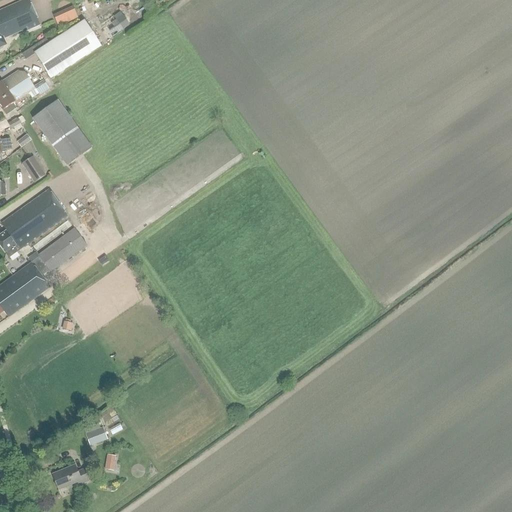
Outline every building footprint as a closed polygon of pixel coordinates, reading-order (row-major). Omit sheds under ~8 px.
[(23,0),(0,10),(0,48),(2,47),(0,41),(0,40),(21,31),(22,33),(40,25),(28,0),(23,0)] [(74,10),(55,19),(58,27),(78,18),(74,10)] [(108,37),(130,27),(122,11),(100,22),(108,37)] [(86,19),(23,54),(25,58),(32,54),(46,79),(102,49),(86,19)] [(35,89),(25,73),(19,71),(2,83),(1,82),(0,82),(0,105),(3,111),(13,104),(15,103),(22,98),(35,89)] [(39,94),(49,89),(45,81),(35,86),(39,94)] [(33,119),(67,167),(92,149),(57,101),(33,119)] [(13,104),(3,111),(7,116),(16,110),(13,104)] [(18,118),(0,128),(3,133),(11,128),(14,133),(23,127),(18,118)] [(27,134),(17,141),(21,147),(31,141),(27,134)] [(0,162),(2,162),(1,153),(5,153),(5,151),(11,150),(10,140),(4,141),(4,140),(0,140),(0,162)] [(46,176),(33,157),(22,165),(34,183),(46,176)] [(0,246),(9,259),(67,217),(49,191),(1,224),(6,231),(0,235),(0,246)] [(86,246),(74,230),(67,220),(32,247),(40,258),(31,264),(0,286),(0,314),(3,312),(8,318),(49,288),(41,277),(49,271),(50,272),(86,246)] [(64,322),(62,330),(71,332),(73,324),(70,324),(71,321),(66,320),(65,322),(64,322)] [(122,425),(111,428),(112,434),(124,430),(122,425)] [(89,447),(107,441),(102,428),(85,435),(89,447)] [(116,457),(107,455),(105,470),(113,472),(116,457)] [(52,476),(58,490),(77,482),(79,485),(89,481),(84,470),(78,473),(75,466),(52,476)]
